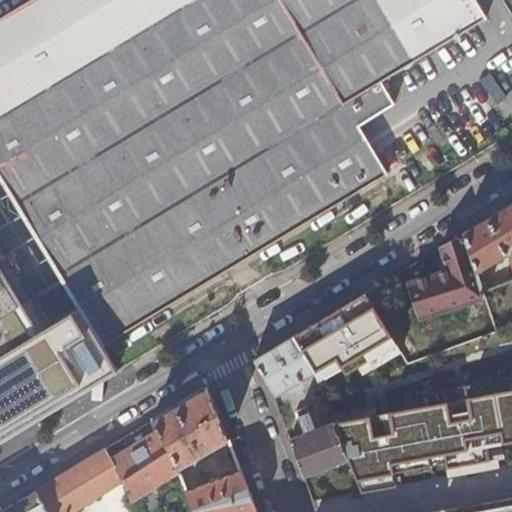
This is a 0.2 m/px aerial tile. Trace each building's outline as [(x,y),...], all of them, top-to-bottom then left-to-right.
[(35,0),(0,21),(0,174),(105,348),(270,247),(379,181),(388,175),(368,143),(358,127),(393,106),(379,83),(465,30),(487,17),(476,0),(35,0)] [(0,174),(0,444),(120,373),(105,348),(0,174)] [(511,206),(466,234),(479,274),(511,255),(511,257),(511,206)] [(466,234),(443,248),(451,272),(410,285),(421,319),(487,299),(485,294),(482,285),(479,274),(466,234)] [(482,285),(485,294),(495,290),(492,281),(482,285)] [(367,294),(295,337),(316,374),(342,358),(350,372),(396,343),(367,294)] [(316,374),(295,337),(255,361),(277,398),(316,374)] [(511,467),(511,385),(335,425),(350,462),(362,494),(511,467)] [(210,389),(154,422),(160,431),(172,450),(179,470),(203,456),(230,441),(210,389)] [(305,436),(291,441),(305,479),(350,462),(335,425),(317,432),(308,409),(296,414),(305,436)] [(112,460),(125,480),(172,450),(160,431),(112,460)] [(125,480),(133,503),(180,474),(179,470),(172,450),(125,480)] [(48,511),(75,511),(125,480),(112,460),(106,451),(37,492),(48,511)] [(193,511),(258,511),(243,473),(187,494),(193,511)] [(48,511),(37,492),(5,511),(48,511)] [(443,511),(511,511),(511,498),(443,511)]
